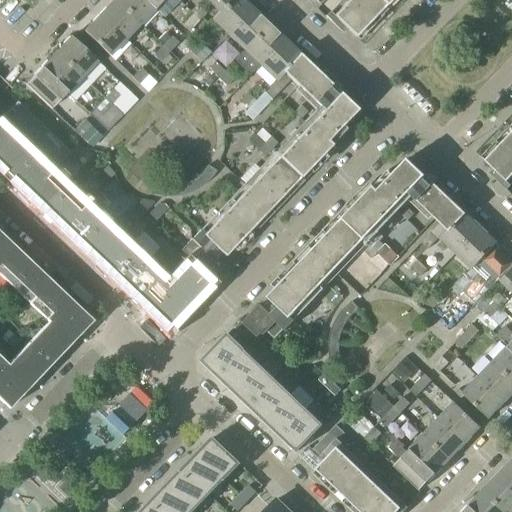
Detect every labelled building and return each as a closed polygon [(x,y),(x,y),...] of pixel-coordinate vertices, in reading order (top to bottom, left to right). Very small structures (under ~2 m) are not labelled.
[(139,25),(154,9),(145,0),(114,0),(113,1),(139,25)] [(162,0),(145,0),(154,9),(162,0)] [(205,0),(218,12),(230,0),(205,0)] [(211,20),(227,35),(251,10),(240,0),(230,0),(218,12),(211,20)] [(347,0),(332,17),(354,38),(390,0),(347,0)] [(124,40),(139,25),(113,1),(99,16),(124,40)] [(190,12),(192,15),(199,21),(205,14),(196,5),(190,12)] [(227,35),(243,51),(268,26),(251,10),(227,35)] [(199,21),(192,15),(182,25),(189,32),(199,21)] [(129,45),(124,40),(99,16),(83,33),(114,62),(129,45)] [(243,51),(257,65),(282,40),(268,26),(243,51)] [(70,37),(55,53),(81,77),(96,62),(70,37)] [(170,37),(162,47),(168,53),(177,44),(170,37)] [(257,65),(275,82),(300,57),(282,40),(257,65)] [(184,47),(194,56),(200,49),(191,41),(184,47)] [(168,53),(162,47),(153,56),(160,62),(168,53)] [(55,53),(40,69),(66,93),(81,77),(55,53)] [(300,57),(275,82),(264,94),(271,100),(289,80),(314,103),(321,110),(202,235),(198,231),(194,236),(191,240),(190,239),(189,240),(190,241),(180,251),(185,255),(182,258),(187,264),(166,285),(48,174),(69,153),(16,102),(0,119),(0,169),(163,325),(164,326),(163,326),(167,329),(170,326),(170,325),(208,285),(208,284),(207,283),(211,279),(222,267),(215,261),(221,255),(224,257),(265,214),(345,130),(340,126),(355,110),(338,94),(339,91),(339,88),(338,85),(334,82),(330,86),(300,57)] [(208,69),(217,78),(223,72),(214,63),(208,69)] [(66,93),(40,69),(24,85),(49,110),(66,93)] [(131,78),(138,85),(147,75),(141,69),(131,78)] [(223,72),(217,78),(226,87),(232,80),(223,72)] [(112,90),(104,99),(110,106),(118,97),(112,90)] [(244,115),(250,121),(251,122),(271,100),(264,94),(263,93),(254,101),(246,94),(240,100),(249,109),(244,115)] [(110,106),(104,99),(94,108),(101,115),(110,106)] [(299,106),(293,113),(300,119),(306,113),(299,106)] [(79,138),(90,127),(83,120),(73,131),(79,138)] [(511,132),(484,161),(493,169),(488,174),(502,187),(511,176),(511,132)] [(270,137),(263,144),(270,150),(276,144),(270,137)] [(270,150),(263,144),(257,151),(264,157),(270,150)] [(75,146),(70,151),(78,158),(83,153),(75,146)] [(269,300),(262,308),(286,329),(293,321),(289,317),(355,249),(362,256),(365,253),(371,259),(368,262),(380,274),(389,264),(370,247),(367,243),(364,240),(408,193),(412,197),(416,200),(439,223),(421,243),(428,250),(439,238),(440,238),(464,213),(433,183),(436,179),(432,175),(430,174),(427,174),(424,176),(407,159),(392,175),(387,171),(266,298),(269,300)] [(156,186),(153,196),(161,197),(172,197),(180,196),(190,193),(198,189),(207,183),(212,176),(216,172),(207,166),(202,173),(196,178),(189,182),(181,185),(174,187),(166,187),(156,186)] [(113,175),(106,167),(101,172),(95,178),(102,185),(108,180),(113,175)] [(134,224),(144,213),(137,206),(127,217),(134,224)] [(400,215),(407,221),(414,214),(407,208),(400,215)] [(480,228),(464,213),(440,238),(455,254),(480,228)] [(499,246),(480,228),(455,254),(450,259),(463,271),(446,289),(448,290),(450,292),(453,295),(497,248),(499,246)] [(0,401),(4,406),(8,409),(11,406),(88,325),(91,321),(88,318),(87,318),(0,234),(0,401)] [(159,237),(154,242),(169,256),(174,251),(159,237)] [(370,247),(389,264),(397,256),(385,245),(384,246),(377,240),(370,247)] [(511,268),(511,262),(497,248),(453,295),(455,298),(461,291),(475,304),(492,286),(493,286),(499,280),(500,281),(511,268)] [(426,270),(417,261),(411,267),(420,276),(426,270)] [(511,268),(500,281),(511,292),(511,268)] [(435,290),(434,290),(443,299),(450,292),(448,290),(446,289),(441,283),(435,290)] [(491,300),(493,302),(500,309),(507,302),(497,293),(491,300)] [(352,315),(358,310),(352,301),(347,305),(341,311),(335,320),(332,328),(329,338),(328,346),(329,357),(330,364),(340,361),(338,352),(338,344),(340,336),(342,329),(346,322),(352,315)] [(500,309),(493,302),(483,313),(490,319),(498,327),(508,316),(500,309)] [(257,337),(261,333),(263,335),(266,332),(274,339),(283,330),(285,331),(286,330),(286,329),(262,308),(259,305),(242,323),(257,337)] [(240,323),(234,328),(243,337),(249,331),(240,323)] [(471,325),(463,334),(475,345),(476,344),(472,339),(478,332),(471,325)] [(475,345),(463,334),(454,343),(461,350),(464,347),(469,352),(475,345)] [(201,362),(218,377),(243,351),(227,335),(201,362)] [(260,347),(269,355),(275,349),(266,341),(260,347)] [(511,380),(511,350),(508,347),(492,363),(511,380)] [(275,349),(269,355),(278,363),(283,357),(275,349)] [(218,377),(233,392),(259,366),(243,351),(218,377)] [(448,363),(441,357),(433,366),(439,373),(448,363)] [(399,363),(401,365),(393,373),(401,382),(409,373),(416,367),(405,358),(399,363)] [(503,403),(511,393),(511,380),(492,363),(477,379),(503,403)] [(90,388),(146,441),(168,417),(112,364),(90,388)] [(285,370),(294,378),(299,372),(290,364),(285,370)] [(233,392),(249,407),(275,380),(259,366),(233,392)] [(318,380),(327,388),(333,382),(324,374),(318,380)] [(431,381),(424,375),(415,384),(422,391),(431,381)] [(488,419),(503,403),(477,379),(462,394),(488,419)] [(249,407),(265,422),(290,395),(275,380),(249,407)] [(327,388),(336,396),(341,390),(333,382),(327,388)] [(265,422),(280,437),(306,410),(290,395),(265,422)] [(403,398),(394,407),(400,413),(409,404),(403,398)] [(454,403),(438,419),(464,443),(480,427),(454,403)] [(400,413),(394,407),(385,416),(392,422),(400,413)] [(306,410),(280,437),(297,453),(322,426),(306,410)] [(438,419),(423,435),(449,459),(464,443),(438,419)] [(300,455),(299,456),(314,471),(315,470),(359,511),(403,511),(407,508),(402,503),(398,507),(369,478),(373,474),(379,467),(372,461),(366,467),(369,470),(365,475),(338,449),(341,445),(338,442),(336,441),(337,440),(339,441),(345,435),(336,426),(311,451),(308,447),(300,455)] [(374,428),(363,439),(370,445),(381,434),(374,428)] [(345,435),(339,441),(338,442),(341,445),(345,448),(352,441),(345,435)] [(423,435),(408,451),(434,475),(449,459),(423,435)] [(212,439),(196,455),(223,481),(239,464),(212,439)] [(434,475),(408,451),(393,467),(419,491),(434,475)] [(196,455),(181,471),(208,496),(223,481),(196,455)] [(511,459),(498,475),(511,488),(511,459)] [(379,467),(373,474),(379,480),(386,473),(379,467)] [(181,471),(167,486),(193,511),(208,496),(181,471)] [(511,488),(498,475),(482,491),(504,511),(511,511),(511,488)] [(167,486),(152,502),(162,511),(193,511),(167,486)] [(241,497),(246,503),(253,496),(255,494),(249,488),(241,497)] [(504,511),(482,491),(467,507),(473,511),(504,511)] [(246,503),(241,497),(232,506),(238,511),(246,503)] [(265,511),(288,511),(276,500),(267,510),(265,511)] [(162,511),(152,502),(141,511),(162,511)]
